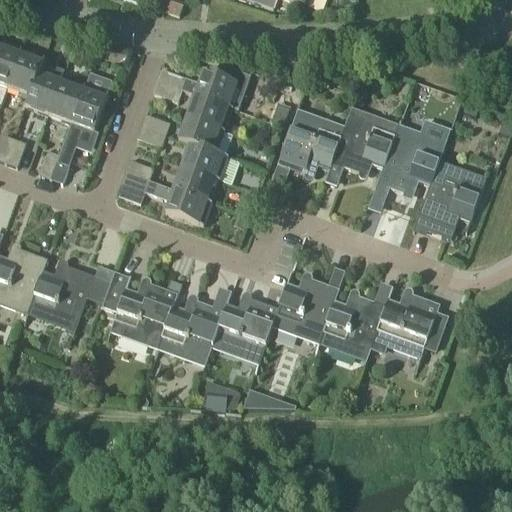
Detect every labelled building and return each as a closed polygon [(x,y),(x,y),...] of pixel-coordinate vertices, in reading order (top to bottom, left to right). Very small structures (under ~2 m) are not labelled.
[(245,0),(244,5),(270,14),(275,2),(301,12),(305,0),(245,0)] [(0,90),(6,93),(20,55),(0,47),(0,90)] [(39,74),(40,75),(44,64),(20,55),(6,93),(28,100),(29,101),(39,74)] [(61,82),(40,75),(39,74),(29,101),(28,100),(23,113),(47,122),(61,82)] [(199,89),(161,75),(157,88),(181,97),(194,102),(232,116),(237,117),(250,82),(231,75),(227,86),(203,78),(199,89)] [(70,130),(84,91),(61,82),(47,122),(70,130)] [(177,108),(181,97),(157,88),(153,100),(177,108)] [(70,130),(58,161),(70,165),(75,154),(73,153),(76,147),(88,152),(93,138),(108,99),(84,91),(70,130)] [(224,138),(232,116),(194,102),(185,124),(224,138)] [(465,108),(462,119),(474,123),(478,112),(465,108)] [(381,174),(396,130),(349,113),(342,132),(328,169),(359,180),(363,168),(381,174)] [(328,169),(342,132),(295,116),(276,171),(307,181),(310,171),(326,176),(328,169)] [(140,133),(165,141),(169,129),(145,121),(140,133)] [(216,159),(224,138),(185,124),(177,147),(188,151),(189,150),(215,160),(216,159)] [(396,130),(369,208),(383,212),(388,197),(405,203),(410,186),(427,191),(443,146),(396,130)] [(160,153),(165,141),(140,133),(136,145),(160,153)] [(0,167),(4,169),(13,144),(1,140),(0,143),(0,167)] [(16,173),(25,149),(13,144),(4,169),(16,173)] [(227,163),(216,159),(215,160),(189,150),(188,151),(180,174),(218,187),(227,163)] [(50,185),(58,161),(46,157),(37,181),(50,185)] [(62,190),(71,165),(58,161),(50,185),(62,190)] [(124,179),(148,188),(152,174),(129,166),(124,179)] [(427,191),(417,222),(428,226),(424,237),(444,244),(452,222),(468,227),(483,182),(436,166),(427,191)] [(209,210),(218,187),(180,174),(172,197),(209,210)] [(120,190),(116,201),(134,208),(138,196),(144,198),(145,197),(168,205),(164,218),(201,232),(209,210),(172,197),(148,188),(124,179),(120,190)] [(0,311),(26,321),(42,276),(46,264),(16,254),(12,265),(0,260),(0,311)] [(102,310),(110,289),(94,283),(94,282),(63,271),(59,282),(42,276),(26,321),(73,338),(86,304),(102,310)] [(110,289),(102,310),(101,313),(116,318),(108,341),(157,357),(172,310),(177,298),(146,288),(142,299),(126,294),(130,284),(113,278),(110,289)] [(318,351),(338,293),(306,283),(303,294),(285,288),(277,314),(270,335),(318,351)] [(420,366),(439,308),(407,298),(404,308),(387,303),(384,310),(371,349),(420,366)] [(334,305),(318,351),(365,367),(371,349),(384,310),(353,299),(350,310),(334,305)] [(270,335),(277,314),(246,304),(242,315),(225,309),(223,315),(209,354),(258,371),(270,335)] [(173,310),(157,357),(203,373),(209,354),(223,315),(212,311),(193,305),(189,316),(173,310)] [(259,415),(264,401),(249,396),(242,414),(259,415)]
